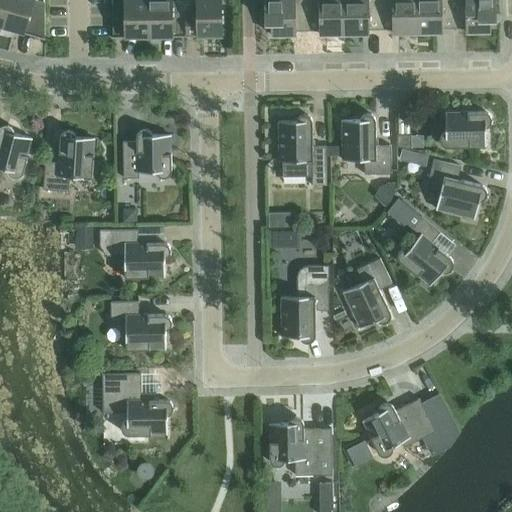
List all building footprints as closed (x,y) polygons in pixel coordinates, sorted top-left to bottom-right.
[(0,0),(0,26),(1,26),(8,0),(0,0)] [(8,0),(1,26),(45,39),(44,2),(36,0),(8,0)] [(112,36),(112,38),(149,37),(148,0),(112,0),(113,36),(112,36)] [(171,0),(148,0),(149,37),(185,36),(185,1),(172,1),(171,0)] [(222,35),(220,0),(196,0),(197,1),(185,1),(185,36),(222,36),(222,35)] [(308,31),(307,0),(265,0),(266,32),(271,32),(271,35),(296,35),(296,31),(308,31)] [(344,34),(343,0),(307,0),(308,31),(319,31),(319,34),(344,34)] [(380,0),(343,0),(344,34),(369,34),(369,30),(381,30),(380,0)] [(380,0),(381,30),(393,30),(393,33),(417,33),(416,0),(380,0)] [(454,29),(453,0),(416,0),(417,33),(442,33),(442,29),(454,29)] [(496,28),(495,0),(453,0),(454,29),(466,29),(466,32),(490,32),(490,28),(496,28)] [(397,109),(398,127),(407,126),(406,109),(397,109)] [(438,140),(440,140),(441,144),(444,146),(447,147),(469,147),(469,146),(475,146),(475,150),(486,150),(486,127),(490,125),(491,120),(493,120),(493,119),(491,119),(490,115),(487,113),(484,112),(446,112),(446,111),(445,111),(445,132),(441,134),(440,139),(438,139),(438,140)] [(367,112),(367,113),(363,115),(360,120),(338,120),(338,130),(342,130),(342,160),(364,160),(364,174),(391,174),(391,145),(376,146),(376,121),(375,117),(372,115),(368,113),(368,112),(367,112)] [(327,184),(327,175),(326,146),(313,147),(312,122),(311,118),(308,115),(305,114),(305,113),(303,113),(304,114),(299,116),(297,120),(275,121),(275,131),(279,131),(279,161),(282,161),(282,177),(306,177),(306,171),(312,171),(312,184),(327,184)] [(0,135),(0,167),(7,169),(9,174),(13,177),(13,178),(14,178),(14,177),(18,177),(22,175),(24,172),(28,156),(27,156),(29,148),(33,149),(35,139),(14,133),(13,128),(9,125),(9,124),(8,124),(4,137),(0,135)] [(143,128),(144,141),(123,141),(123,178),(138,178),(138,172),(156,171),(159,175),(163,177),(163,179),(164,179),(164,177),(168,176),(171,173),(172,170),(171,154),(170,154),(170,145),(174,145),(174,134),(152,135),(149,131),(145,129),(145,128),(143,128)] [(68,129),(68,130),(64,131),(61,134),(60,137),(58,162),(45,161),(43,189),(69,191),(70,176),(83,177),(83,179),(84,179),(84,178),(92,178),(94,154),(93,154),(93,148),(97,148),(98,138),(76,137),(73,132),(69,130),(69,129),(68,129)] [(411,134),(397,135),(397,146),(411,150),(411,134)] [(488,195),(487,194),(487,191),(485,187),(482,185),(457,179),(461,166),(433,159),(427,184),(441,188),(436,209),(465,216),(464,220),(474,222),(479,201),(484,199),(487,196),(488,196),(488,195)] [(394,222),(396,220),(400,223),(411,209),(399,200),(386,216),(394,222)] [(398,250),(399,251),(397,255),(398,259),(400,262),(417,276),(418,275),(422,279),(420,282),(428,288),(442,271),(447,272),(451,270),(452,270),(453,269),(452,269),(453,265),(453,261),(450,258),(431,242),(440,232),(422,217),(412,228),(420,235),(409,249),(404,248),(400,250),(399,249),(398,250)] [(299,250),(298,227),(270,228),(271,252),(299,250)] [(109,230),(100,230),(100,247),(106,255),(110,255),(124,255),(125,269),(123,269),(123,270),(125,270),(125,278),(148,277),(148,276),(155,276),(155,280),(165,280),(165,258),(171,251),(172,251),(172,249),(171,249),(163,242),(138,243),(138,229),(109,230)] [(388,323),(387,322),(390,319),(391,315),(390,311),(380,289),(392,284),(380,258),(357,269),(363,282),(343,291),(356,318),(352,320),(357,329),(377,320),(381,323),(386,322),(386,323),(388,323)] [(297,277),(297,296),(281,296),(282,326),(278,326),(278,337),(300,336),(302,340),(307,342),(307,344),(308,344),(308,342),(312,341),(315,338),(315,334),(315,310),(329,310),(328,265),(312,266),(305,267),(300,271),(297,277)] [(173,321),(172,321),(170,318),(168,315),(164,314),(139,315),(139,301),(110,302),(111,317),(125,316),(126,341),(124,341),(125,342),(126,342),(126,350),(150,349),(150,348),(156,348),(156,352),(166,352),(166,330),(170,327),(172,323),(173,323),(173,321)] [(174,407),(173,407),(172,403),(169,401),(165,400),(154,400),(154,393),(141,393),(141,373),(102,374),(103,413),(127,412),(127,419),(124,420),(122,423),(121,426),(120,426),(120,427),(121,427),(122,431),(125,434),(129,435),(151,435),(151,434),(167,433),(167,415),(171,413),(173,408),(174,408),(174,407)] [(100,407),(99,382),(88,383),(89,407),(100,407)] [(364,432),(367,430),(371,437),(370,438),(378,452),(380,455),(384,456),(388,455),(388,456),(389,456),(389,455),(392,451),(392,446),(401,442),(404,447),(436,431),(419,398),(389,414),(383,402),(382,402),(382,404),(379,407),(379,412),(359,422),(364,432)] [(266,434),(270,433),(270,442),(269,442),(269,458),(271,462),(273,464),(277,466),(277,467),(278,467),(278,466),(283,464),(285,459),(295,459),(295,475),(332,475),(331,428),(296,429),(296,415),(295,415),(295,417),(290,419),(288,423),(266,423),(266,434)] [(452,418),(438,425),(449,445),(450,445),(458,432),(459,432),(452,418)] [(148,463),(145,462),(142,463),(140,465),(138,467),(137,469),(137,471),(137,474),(138,475),(140,477),(141,478),(144,479),(146,479),(149,479),(151,477),(153,475),(154,473),(154,471),(154,469),(153,467),(152,465),(150,464),(148,463)] [(278,511),(278,482),(260,482),(260,511),(278,511)] [(319,511),(332,511),(332,483),(319,483),(319,511)]
